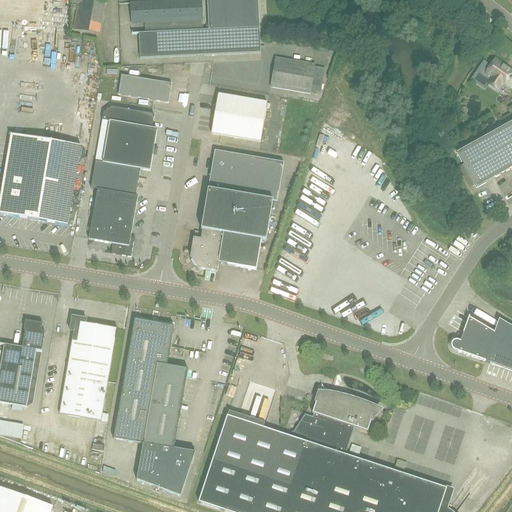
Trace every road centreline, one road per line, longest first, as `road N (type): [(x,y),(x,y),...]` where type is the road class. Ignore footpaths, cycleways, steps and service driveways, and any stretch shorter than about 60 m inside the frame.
road 1 (tertiary): [(411,363),(260,308),(158,289)]
road 2 (unclassified): [(158,289),(194,84)]
road 3 (unknown): [(132,284),(98,461)]
road 4 (unclassified): [(411,363),(480,244),(511,221)]
road 5 (tertiary): [(158,289),(0,261)]
road 6 (unknown): [(404,261),(366,238),(372,210),(396,214),(414,230),(414,248)]
